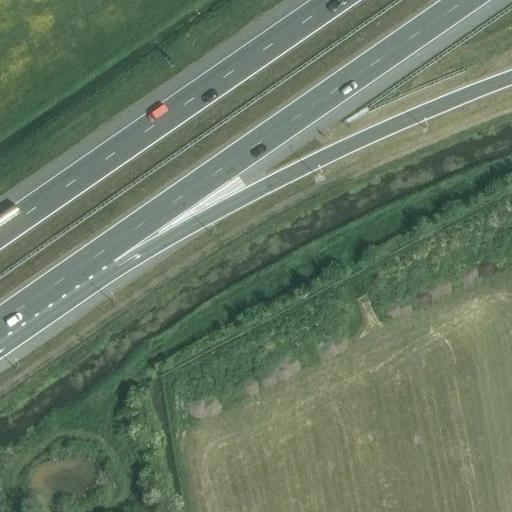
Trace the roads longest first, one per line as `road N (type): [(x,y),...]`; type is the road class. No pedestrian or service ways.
road 1 (motorway): [(92,260),(129,262),(324,158),(511,81)]
road 2 (motorway): [(92,260),(468,0)]
road 3 (motorway): [(335,0),(0,231)]
